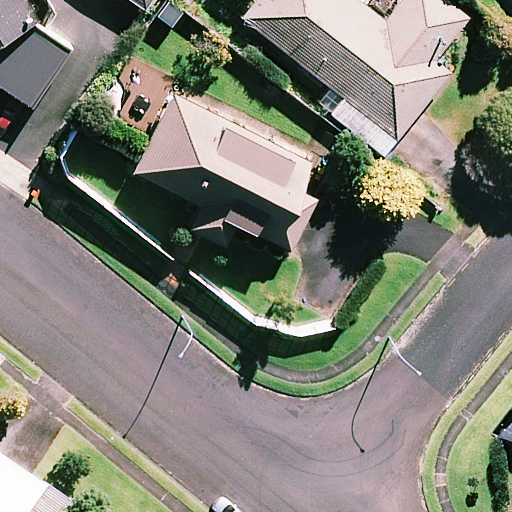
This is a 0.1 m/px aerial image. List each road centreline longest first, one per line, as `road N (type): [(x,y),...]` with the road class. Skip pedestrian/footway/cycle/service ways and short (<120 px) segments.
road 1 (residential): [(313,505),(0,259)]
road 2 (residential): [(313,505),(511,273)]
